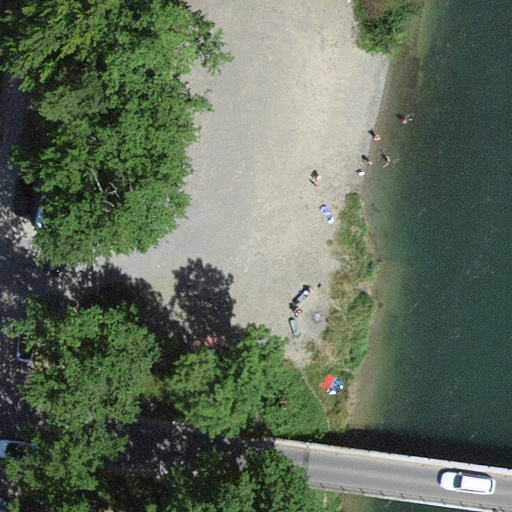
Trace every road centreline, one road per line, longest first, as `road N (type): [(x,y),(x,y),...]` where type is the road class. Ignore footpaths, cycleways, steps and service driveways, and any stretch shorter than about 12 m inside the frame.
road 1 (unclassified): [(511,493),(0,426)]
road 2 (track): [(3,289),(254,217),(291,20)]
road 3 (track): [(42,0),(3,289)]
road 4 (track): [(233,511),(78,473),(0,442)]
